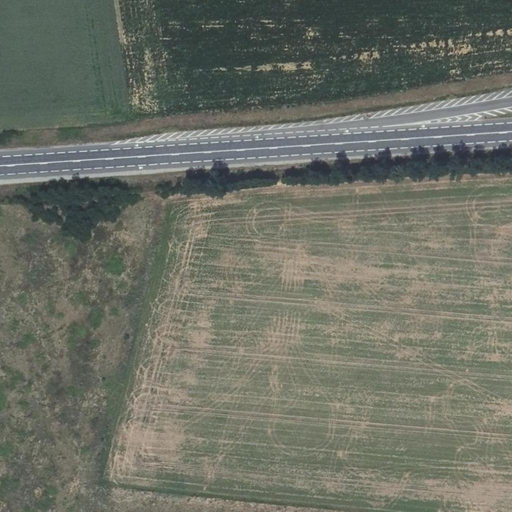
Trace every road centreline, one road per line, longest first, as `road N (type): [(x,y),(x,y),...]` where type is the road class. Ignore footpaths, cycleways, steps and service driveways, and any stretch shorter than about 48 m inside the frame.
road 1 (primary): [(511,100),(181,152)]
road 2 (primary): [(511,130),(181,152)]
road 3 (primary): [(181,152),(0,164)]
